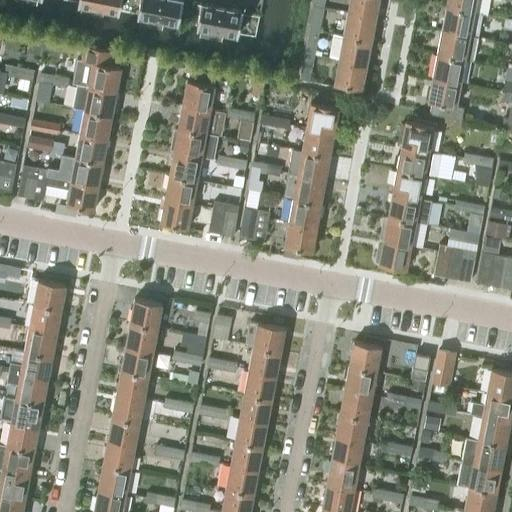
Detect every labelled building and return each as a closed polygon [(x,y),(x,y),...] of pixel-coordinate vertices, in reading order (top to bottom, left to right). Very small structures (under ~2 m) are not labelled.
[(121,0),(78,0),(78,3),(120,11),(121,0)] [(183,0),(140,0),(140,2),(138,14),(179,22),(183,0)] [(377,16),(379,0),(351,0),(349,11),(377,16)] [(475,10),(476,0),(448,0),(448,5),(475,10)] [(243,10),(202,2),(202,4),(200,14),(197,26),(239,34),(243,10)] [(320,30),(325,6),(315,4),(310,28),(320,30)] [(483,12),(475,10),(448,5),(444,28),(471,33),(479,35),(483,12)] [(372,40),(377,16),(349,11),(344,34),(372,40)] [(315,54),(320,30),(310,28),(305,52),(315,54)] [(471,33),(444,28),(439,52),(466,57),(468,45),(477,47),(479,35),(471,33)] [(368,64),(372,40),(344,34),(340,58),(368,64)] [(95,62),(90,84),(117,90),(122,66),(112,64),(115,51),(86,45),(83,60),(95,62)] [(310,80),(315,54),(305,52),(300,78),(310,80)] [(462,81),(466,57),(439,52),(434,76),(462,81)] [(363,87),(368,64),(340,58),(335,82),(363,87)] [(19,77),(21,67),(7,65),(5,75),(19,77)] [(188,78),(183,102),(211,108),(215,84),(214,83),(217,71),(193,66),(191,79),(188,78)] [(35,70),(21,67),(19,77),(33,80),(35,70)] [(53,84),(55,74),(41,71),(39,81),(53,84)] [(70,77),(55,74),(53,84),(68,87),(70,77)] [(457,105),(462,81),(434,76),(430,101),(434,102),(432,113),(463,119),(466,106),(457,105)] [(261,94),(263,85),(264,80),(255,78),(252,92),(261,94)] [(511,81),(505,80),(503,89),(511,90),(511,81)] [(115,101),(117,90),(90,84),(78,82),(74,106),(86,108),(113,114),(113,112),(116,112),(118,111),(119,103),(118,101),(115,101)] [(511,101),(511,90),(503,89),(502,99),(511,101)] [(206,131),(211,108),(183,102),(179,126),(206,131)] [(311,102),(306,126),(334,131),(338,107),(311,102)] [(239,119),(241,109),(227,106),(225,116),(239,119)] [(222,132),(225,109),(214,107),(210,130),(222,132)] [(108,137),(113,114),(86,108),(81,132),(108,137)] [(256,112),(241,109),(239,119),(240,119),(254,122),(256,112)] [(25,117),(4,113),(2,123),(23,127),(25,117)] [(274,126),(276,116),(261,113),(260,123),(274,126)] [(291,119),(276,116),(274,126),(288,128),(291,119)] [(44,131),(46,121),(32,119),(30,129),(31,129),(44,131)] [(240,119),(237,137),(251,140),(254,122),(240,119)] [(406,120),(402,145),(429,150),(434,125),(406,120)] [(61,124),(46,121),(44,131),(52,132),(59,134),(61,124)] [(174,150),(202,155),(213,157),(218,133),(206,131),(179,126),(178,128),(176,127),(174,129),(173,138),(174,140),(176,141),(174,150)] [(330,155),(334,131),(306,126),(302,150),(330,155)] [(106,147),(108,137),(81,132),(77,155),(104,160),(104,159),(106,160),(108,158),(110,149),(109,148),(106,147)] [(30,133),(28,145),(49,149),(51,137),(30,133)] [(441,153),(429,150),(402,145),(397,169),(425,174),(437,176),(441,153)] [(197,179),(202,155),(174,150),(170,173),(197,179)] [(325,179),(330,155),(302,150),(298,173),(325,179)] [(477,164),(479,154),(465,152),(463,161),(477,164)] [(231,167),(233,157),(218,154),(216,164),(231,167)] [(494,157),(479,154),(477,164),(492,167),(494,157)] [(99,184),(104,160),(77,155),(73,172),(49,167),(48,174),(99,184)] [(336,176),(347,178),(351,159),(340,156),(336,176)] [(247,159),(233,157),(231,167),(245,170),(247,159)] [(511,170),(511,160),(500,158),(498,168),(511,170)] [(18,161),(4,159),(2,168),(16,170),(18,161)] [(265,173),(267,163),(253,160),(251,170),(265,173)] [(35,173),(37,165),(25,163),(23,171),(35,173)] [(282,165),(267,163),(265,173),(280,176),(282,165)] [(43,199),(46,183),(49,167),(37,165),(35,173),(30,196),(43,199)] [(0,190),(12,192),(16,170),(2,168),(0,180),(0,190)] [(420,197),(425,174),(397,169),(393,192),(420,197)] [(30,196),(35,173),(23,171),(19,194),(30,196)] [(321,203),(325,179),(298,173),(288,172),(283,195),(293,197),(321,203)] [(193,202),(197,179),(170,173),(166,196),(193,202)] [(95,209),(99,184),(48,174),(46,183),(70,188),(67,203),(95,209)] [(248,188),(245,205),(256,207),(259,191),(248,188)] [(388,215),(416,221),(428,223),(432,200),(420,197),(393,192),(388,215)] [(188,226),(193,202),(166,196),(161,221),(188,226)] [(317,226),(321,203),(293,197),(289,220),(317,226)] [(469,211),(470,201),(456,198),(454,208),(469,211)] [(221,233),(225,210),(227,202),(215,199),(209,230),(221,233)] [(485,204),(470,201),(469,211),(483,214),(485,204)] [(239,204),(227,202),(225,210),(238,212),(239,204)] [(259,208),(256,207),(245,205),(244,214),(257,216),(259,208)] [(503,218),(505,208),(491,205),(489,215),(503,218)] [(270,210),(259,208),(257,216),(253,239),(265,241),(270,210)] [(511,209),(505,208),(503,218),(511,219),(511,209)] [(234,235),(238,212),(225,210),(221,233),(234,235)] [(253,239),(257,216),(244,214),(240,236),(253,239)] [(416,221),(388,215),(388,216),(386,216),(384,217),(382,226),(383,228),(386,229),(384,239),(411,245),(416,221)] [(488,219),(485,234),(494,235),(494,236),(505,238),(508,224),(488,219)] [(313,250),(317,226),(289,220),(285,245),(313,250)] [(416,221),(411,245),(423,247),(428,223),(416,221)] [(462,240),(464,230),(449,227),(447,238),(462,240)] [(479,233),(464,230),(462,240),(476,243),(479,233)] [(491,247),(494,236),(485,234),(483,246),(491,247)] [(407,268),(411,245),(384,239),(382,249),(379,248),(378,250),(376,259),(377,261),(379,261),(379,263),(407,268)] [(446,276),(452,245),(439,243),(433,273),(446,276)] [(458,278),(462,256),(464,247),(452,245),(446,276),(458,278)] [(475,249),(464,247),(462,256),(473,258),(475,249)] [(493,262),(494,253),(482,251),(480,259),(493,262)] [(501,286),(506,255),(494,253),(493,262),(489,284),(501,286)] [(511,256),(506,255),(501,286),(511,288),(511,256)] [(469,280),(473,258),(462,256),(458,278),(469,280)] [(489,284),(493,262),(480,259),(476,282),(489,284)] [(30,321),(37,276),(29,275),(23,320),(30,321)] [(38,279),(34,303),(61,308),(66,284),(38,279)] [(135,297),(130,321),(158,326),(163,302),(135,297)] [(57,331),(61,308),(34,303),(29,326),(57,331)] [(209,321),(211,312),(196,309),(194,318),(209,321)] [(12,316),(0,313),(0,323),(10,325),(12,316)] [(217,313),(215,322),(230,325),(232,316),(217,313)] [(285,326),(250,319),(245,343),(253,345),(280,350),(281,349),(282,349),(285,348),(286,340),(285,338),(283,337),(285,326)] [(153,350),(158,326),(130,321),(126,345),(153,350)] [(53,355),(57,331),(29,326),(25,350),(53,355)] [(187,330),(183,341),(203,348),(207,336),(187,330)] [(354,340),(349,364),(377,370),(381,346),(354,340)] [(149,374),(153,350),(126,345),(121,368),(149,374)] [(276,374),(280,350),(253,345),(249,369),(276,374)] [(439,347),(432,381),(447,384),(453,350),(439,347)] [(187,361),(189,351),(175,348),(173,358),(187,361)] [(48,379),(53,355),(25,350),(22,364),(10,361),(9,371),(48,379)] [(203,353),(189,351),(187,361),(202,364),(203,353)] [(415,352),(413,365),(428,368),(430,355),(415,352)] [(222,367),(224,357),(210,354),(208,364),(222,367)] [(238,360),(224,357),(222,367),(237,370),(238,360)] [(372,394),(377,370),(349,364),(345,388),(372,394)] [(411,377),(425,380),(428,368),(413,365),(411,377)] [(191,367),(189,379),(198,381),(201,369),(191,367)] [(511,371),(492,367),(488,392),(511,396),(511,371)] [(144,397),(149,374),(121,368),(117,392),(144,397)] [(271,398),(276,374),(249,369),(244,392),(271,398)] [(44,402),(48,379),(9,371),(7,381),(18,384),(16,397),(44,402)] [(368,417),(372,394),(345,388),(340,411),(368,417)] [(407,403),(409,394),(394,391),(392,400),(407,403)] [(140,421),(144,397),(117,392),(112,416),(140,421)] [(267,421),(271,398),(244,392),(240,416),(267,421)] [(510,420),(511,407),(511,396),(488,392),(485,403),(474,401),(471,413),(483,415),(510,420)] [(423,396),(409,394),(407,403),(421,406),(423,396)] [(47,406),(44,402),(16,397),(4,395),(0,414),(0,418),(11,420),(39,426),(41,416),(45,414),(47,406)] [(179,408),(180,398),(166,396),(164,405),(179,408)] [(195,401),(180,398),(179,408),(193,410),(195,401)] [(441,411),(443,401),(429,398),(427,409),(441,411)] [(458,404),(443,401),(441,411),(456,414),(458,404)] [(213,414),(215,404),(201,402),(199,411),(213,414)] [(230,407),(215,404),(213,414),(228,417),(230,407)] [(363,440),(368,417),(340,411),(336,435),(363,440)] [(510,420),(483,415),(479,438),(505,443),(505,442),(508,443),(510,441),(511,433),(510,430),(508,430),(510,420)] [(135,445),(140,421),(112,416),(108,439),(135,445)] [(262,445),(267,421),(240,416),(235,440),(262,445)] [(35,450),(39,426),(11,420),(7,444),(35,450)] [(359,464),(363,440),(336,435),(331,458),(359,464)] [(501,467),(505,443),(479,438),(467,436),(462,459),(501,467)] [(398,451),(399,440),(385,437),(383,448),(398,451)] [(130,468),(135,445),(108,439),(103,463),(130,468)] [(258,469),(262,445),(235,440),(230,463),(258,469)] [(413,443),(399,440),(398,451),(412,453),(413,443)] [(169,454),(171,445),(157,442),(155,452),(169,454)] [(30,473),(35,450),(7,444),(2,468),(30,473)] [(185,448),(171,445),(169,454),(184,457),(185,448)] [(432,459),(434,449),(420,446),(418,456),(432,459)] [(204,461),(206,452),(192,449),(190,459),(204,461)] [(448,452),(434,449),(432,459),(447,462),(448,452)] [(221,455),(206,452),(204,461),(219,464),(221,455)] [(354,487),(359,464),(331,458),(327,482),(354,487)] [(496,490),(501,467),(462,459),(458,483),(470,485),(496,490)] [(126,492),(130,468),(103,463),(98,487),(126,492)] [(253,493),(258,469),(230,463),(226,487),(253,493)] [(0,491),(26,497),(30,473),(2,468),(0,479),(0,491)] [(350,511),(354,487),(327,482),(322,506),(350,511)] [(388,498),(390,488),(376,485),(374,495),(388,498)] [(483,511),(492,511),(496,490),(470,485),(465,509),(483,511)] [(100,511),(121,511),(126,492),(98,487),(94,511),(100,511)] [(226,511),(249,511),(253,493),(226,487),(221,511),(226,511)] [(404,491),(390,488),(388,498),(402,501),(404,491)] [(160,502),(162,492),(148,489),(146,499),(160,502)] [(0,511),(22,511),(26,497),(0,491),(0,511)] [(177,494),(162,492),(160,502),(175,504),(177,494)] [(423,506),(425,496),(411,493),(409,503),(423,506)] [(195,508),(197,499),(183,496),(181,506),(195,508)] [(439,498),(425,496),(423,506),(437,508),(439,498)] [(211,502),(197,499),(195,508),(210,511),(211,502)]
